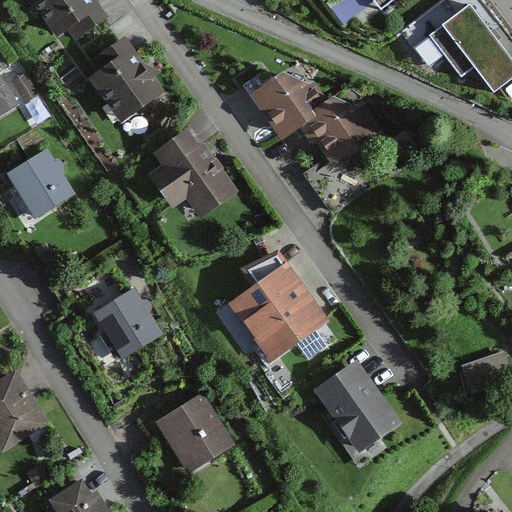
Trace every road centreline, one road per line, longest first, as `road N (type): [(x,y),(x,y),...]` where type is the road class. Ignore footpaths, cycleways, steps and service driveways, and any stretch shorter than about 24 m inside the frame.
road 1 (residential): [(421,386),(140,0)]
road 2 (residential): [(200,0),(511,136)]
road 3 (residential): [(143,511),(0,281)]
road 4 (residential): [(402,511),(435,471),(511,419)]
